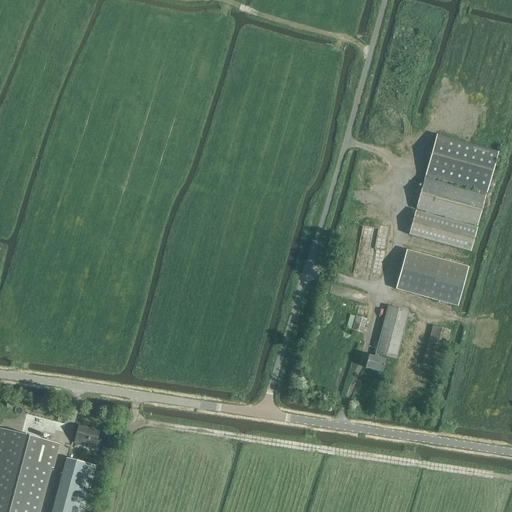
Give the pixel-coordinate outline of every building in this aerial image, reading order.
[(426,176),(425,179),(434,182),(435,178),(478,190),(477,194),(486,196),(487,193),(499,152),(437,135),(426,176)] [(477,226),(486,196),(477,194),(434,182),(425,179),(416,209),(477,226)] [(416,210),(409,235),(471,252),(478,228),(416,210)] [(407,250),(396,289),(458,306),(469,268),(407,250)] [(398,360),(410,312),(389,306),(376,355),(398,360)] [(351,314),(347,328),(364,333),(368,320),(351,314)] [(440,370),(452,331),(432,325),(422,365),(440,370)] [(386,362),(369,357),(366,369),(383,373),(386,362)] [(79,425),(73,443),(82,445),(83,442),(89,444),(88,448),(99,451),(102,440),(98,439),(100,430),(79,425)] [(0,511),(40,511),(52,468),(54,468),(61,445),(0,428),(0,511)] [(84,511),(97,466),(66,458),(51,511),(84,511)]
